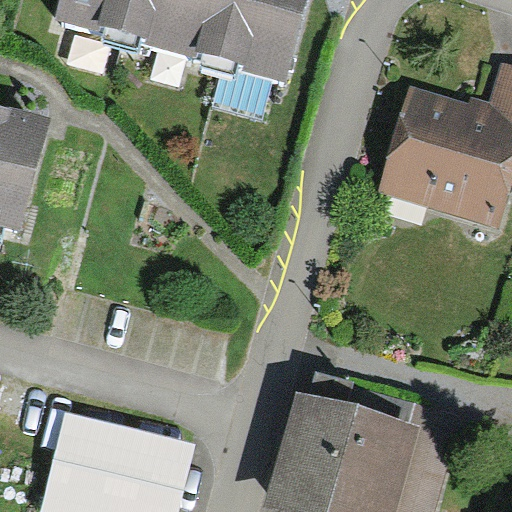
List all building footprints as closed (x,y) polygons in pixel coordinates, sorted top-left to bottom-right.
[(312,0),(69,0),(60,35),(289,96),(312,0)] [(413,93),(380,202),(500,234),(511,198),(511,71),(505,69),(488,117),(413,93)] [(54,131),(0,116),(0,240),(23,246),(54,131)] [(415,511),(435,438),(295,402),(266,511),(415,511)] [(195,511),(208,455),(74,426),(55,511),(195,511)]
